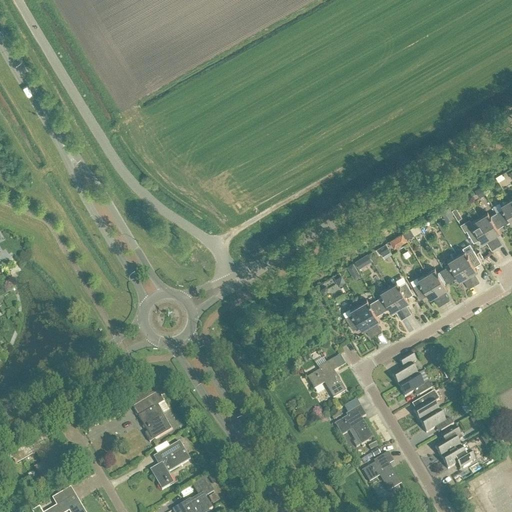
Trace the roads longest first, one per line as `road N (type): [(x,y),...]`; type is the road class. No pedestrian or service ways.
road 1 (unclassified): [(235,280),(221,257),(130,184),(17,0)]
road 2 (residential): [(442,511),(360,372),(511,275)]
road 3 (secondary): [(235,280),(511,122)]
road 4 (secondary): [(68,154),(88,207),(147,307)]
road 5 (secondary): [(163,296),(86,168),(68,154)]
road 6 (tertiary): [(0,420),(147,336)]
road 7 (secondary): [(68,154),(0,34)]
road 8 (secondary): [(247,458),(243,433),(188,337)]
road 9 (secondary): [(174,346),(247,458)]
